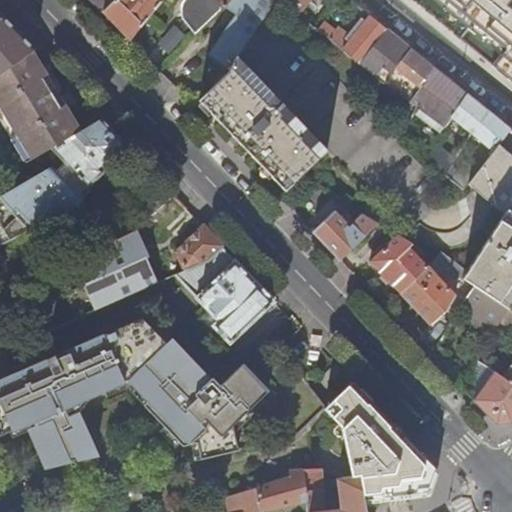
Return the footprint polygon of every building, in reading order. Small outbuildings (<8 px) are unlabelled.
[(91,0),(103,11),(114,0),(91,0)] [(162,0),(114,0),(103,11),(130,40),(162,0)] [(230,0),(185,0),(185,1),(184,2),(183,4),(183,6),(183,9),(183,12),(185,19),(186,18),(196,33),(225,7),(225,6),(230,0)] [(209,54),(230,70),(232,69),(238,56),(242,48),(276,0),(230,0),(225,6),(225,7),(237,15),(209,54)] [(297,0),(277,0),(290,10),(297,0)] [(297,0),(290,10),(296,14),(307,0),(297,0)] [(511,0),(443,0),(510,54),(502,64),(511,71),(511,0)] [(0,16),(0,74),(34,50),(35,49),(2,15),(1,16),(0,16)] [(325,22),(318,31),(359,63),(388,29),(371,15),(349,42),(325,22)] [(385,66),(393,72),(412,48),(388,29),(359,63),(376,76),(385,66)] [(401,81),(394,89),(411,102),(436,68),(412,48),(393,72),(392,74),(401,81)] [(0,104),(34,161),(52,150),(85,131),(37,53),(34,50),(0,74),(0,104)] [(328,150),(238,56),(232,69),(230,70),(200,101),(285,190),(290,186),(305,172),(305,171),(328,150)] [(417,108),(445,128),(453,115),(468,94),(436,68),(411,102),(418,107),(417,108)] [(458,122),(472,133),(473,131),(489,111),(468,94),(453,115),(445,128),(452,133),(458,122)] [(472,133),(494,150),(498,144),(501,141),(511,129),(489,111),(473,131),(472,133)] [(102,170),(128,146),(103,120),(85,131),(52,150),(88,189),(105,172),(102,170)] [(510,303),(511,299),(511,156),(498,144),(494,150),(475,173),(468,182),(491,205),(505,214),(469,270),(468,270),(466,274),(479,282),(476,286),(507,307),(510,303)] [(454,160),(435,146),(427,159),(446,173),(454,160)] [(466,166),(455,179),(464,186),(468,182),(475,173),(466,166)] [(16,191),(8,176),(0,180),(0,245),(31,231),(34,234),(84,199),(54,168),(16,191)] [(297,192),(290,186),(285,190),(282,193),(292,203),(297,199),(297,192)] [(335,210),(313,230),(340,258),(377,223),(362,214),(354,221),(347,215),(343,219),(335,210)] [(52,330),(63,325),(115,302),(147,287),(175,276),(211,261),(223,248),(224,247),(205,226),(177,252),(180,256),(156,267),(150,256),(141,239),(137,232),(130,235),(34,280),(34,281),(35,337),(52,330)] [(371,260),(401,292),(428,266),(419,256),(425,250),(398,235),(371,260)] [(231,344),(275,302),(223,248),(211,261),(175,276),(219,321),(214,327),(231,344)] [(452,283),(463,273),(437,258),(428,266),(401,292),(430,324),(449,306),(454,297),(458,290),(452,283)] [(454,297),(465,303),(475,287),(463,279),(466,274),(463,273),(452,283),(458,290),(454,297)] [(479,282),(466,274),(463,279),(475,287),(476,286),(479,282)] [(464,305),(495,326),(497,323),(507,307),(476,286),(475,287),(465,303),(464,305)] [(511,332),(511,309),(507,307),(497,323),(511,332)] [(246,413),(269,392),(243,365),(220,386),(213,378),(210,381),(171,340),(167,344),(142,318),(115,330),(95,339),(67,351),(69,354),(57,359),(55,356),(0,379),(0,438),(10,434),(36,423),(39,428),(30,432),(30,433),(46,469),(76,461),(96,455),(74,404),(104,391),(129,380),(148,402),(143,407),(162,429),(178,447),(181,450),(188,446),(193,444),(200,460),(242,449),(235,433),(232,427),(246,413)] [(477,360),(462,385),(475,399),(483,388),(479,385),(484,377),(489,380),(496,370),(477,360)] [(483,388),(475,399),(498,424),(511,422),(511,381),(504,376),(496,370),(489,380),(483,388)] [(129,380),(104,391),(107,398),(127,389),(143,407),(148,402),(129,380)] [(350,412),(338,424),(339,425),(339,456),(356,465),(358,475),(364,504),(431,494),(439,471),(355,383),(339,400),(350,412)] [(350,412),(339,400),(328,411),(338,424),(350,412)] [(36,423),(10,434),(13,440),(30,433),(30,432),(39,428),(36,423)] [(193,444),(188,446),(195,461),(200,460),(193,444)] [(306,511),(318,511),(325,511),(322,481),(322,471),(291,470),(292,475),(226,498),(228,511),(260,511),(306,503),(306,511)] [(336,510),(325,511),(318,511),(366,511),(364,504),(358,475),(333,479),(333,486),(339,485),(340,505),(336,505),(336,510)]
